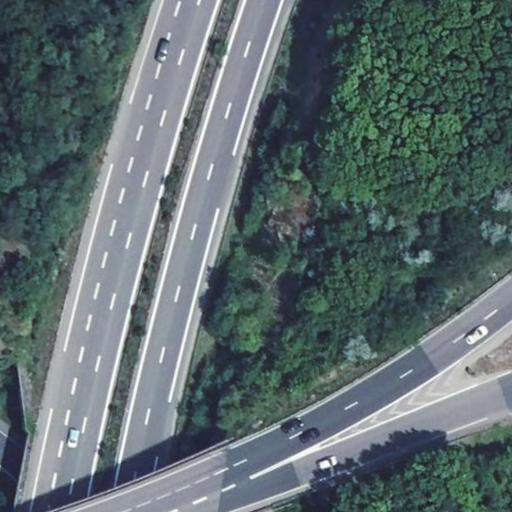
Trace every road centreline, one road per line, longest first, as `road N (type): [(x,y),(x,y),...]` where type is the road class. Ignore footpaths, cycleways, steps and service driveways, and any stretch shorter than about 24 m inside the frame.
road 1 (motorway): [(132,511),(203,189),(263,0)]
road 2 (motorway): [(198,0),(98,366),(70,511)]
road 3 (motorway): [(258,458),(374,394),(511,297)]
road 4 (motorway): [(258,458),(403,427),(511,389)]
road 5 (motorway): [(137,511),(258,458)]
